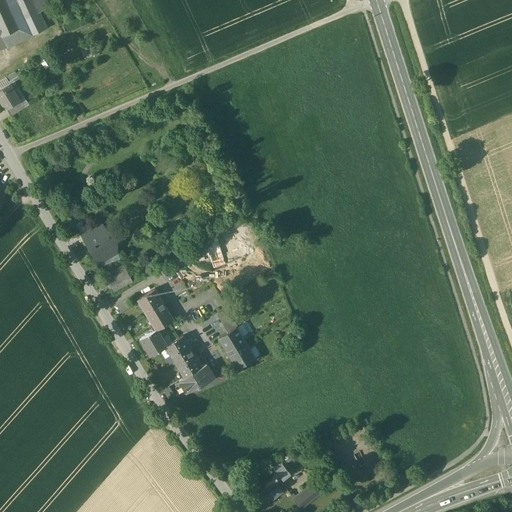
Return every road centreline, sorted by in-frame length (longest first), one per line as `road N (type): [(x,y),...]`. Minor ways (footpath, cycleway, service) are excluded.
road 1 (secondary): [(376,0),(504,385)]
road 2 (track): [(10,156),(379,0)]
road 3 (track): [(511,342),(403,0)]
road 4 (residential): [(103,310),(167,415),(242,511)]
road 5 (residential): [(0,139),(103,310)]
